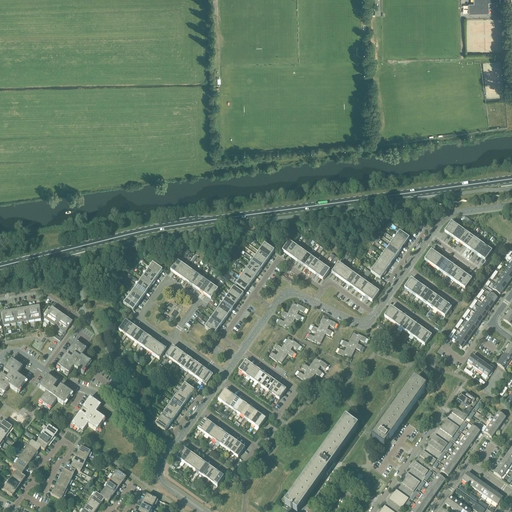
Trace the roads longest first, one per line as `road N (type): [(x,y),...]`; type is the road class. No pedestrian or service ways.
road 1 (primary): [(0,266),(158,227),(511,178)]
road 2 (track): [(0,197),(369,150)]
road 3 (residential): [(201,408),(255,447),(235,476),(180,437)]
road 4 (residential): [(242,351),(294,387),(277,417),(222,379)]
road 5 (residential): [(0,296),(41,289),(77,314),(42,370)]
road 6 (residential): [(138,319),(167,280),(197,301),(172,336)]
